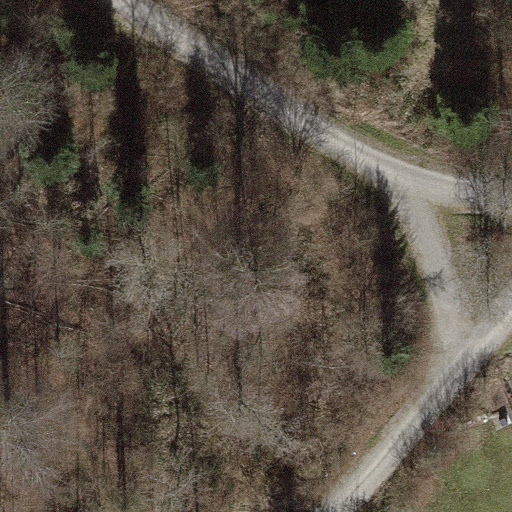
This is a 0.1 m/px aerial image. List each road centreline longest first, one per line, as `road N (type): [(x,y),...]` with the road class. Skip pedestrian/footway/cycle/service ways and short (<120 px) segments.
road 1 (track): [(106,0),(385,166),(415,192),(511,193)]
road 2 (track): [(353,511),(511,317)]
